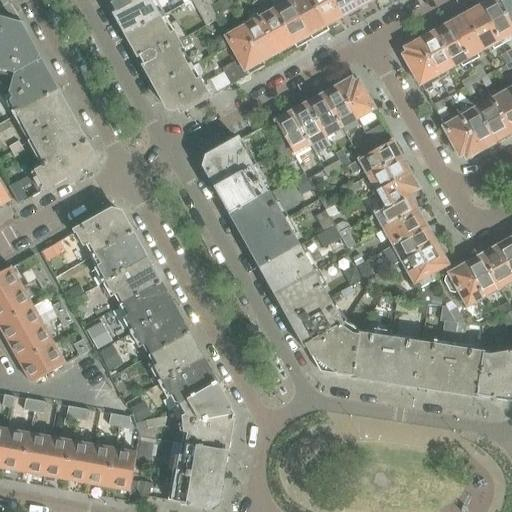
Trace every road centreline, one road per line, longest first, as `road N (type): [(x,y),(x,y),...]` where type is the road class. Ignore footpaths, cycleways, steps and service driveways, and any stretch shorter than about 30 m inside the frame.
road 1 (residential): [(308,404),(166,151)]
road 2 (residential): [(123,174),(263,427)]
road 3 (residential): [(367,39),(166,151)]
road 4 (residential): [(28,0),(123,174)]
road 5 (residential): [(498,432),(308,404)]
road 6 (residential): [(166,151),(81,0)]
road 7 (residential): [(367,39),(452,188)]
road 8 (residential): [(123,174),(0,242)]
